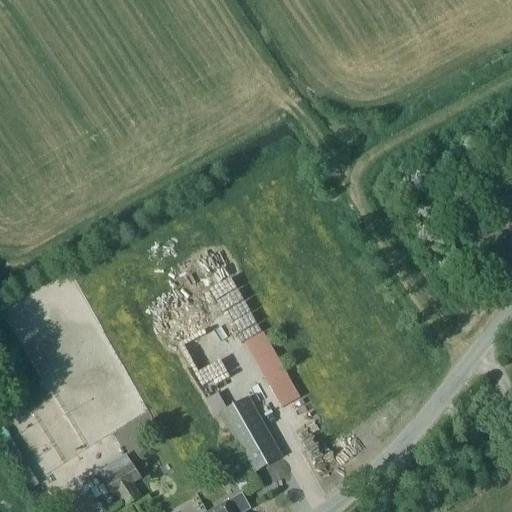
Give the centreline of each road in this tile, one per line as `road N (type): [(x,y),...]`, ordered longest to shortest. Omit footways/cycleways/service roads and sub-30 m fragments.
road 1 (track): [(472,358),(426,317),(353,193),(355,174),(365,160),(511,77)]
road 2 (unclassified): [(323,511),(410,437),(511,307)]
